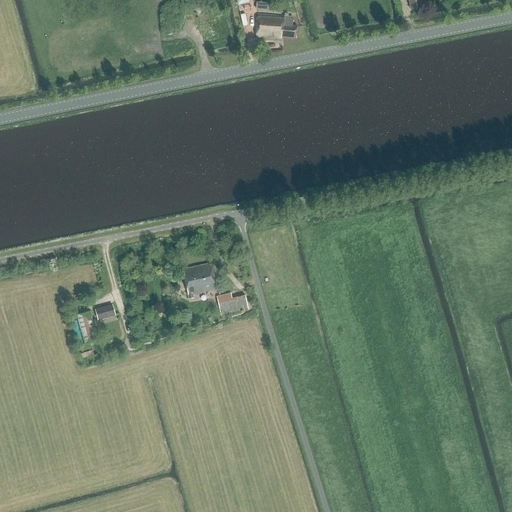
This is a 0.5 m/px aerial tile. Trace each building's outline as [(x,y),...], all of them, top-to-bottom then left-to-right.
[(418,0),(407,0),(410,10),(421,8),(418,0)] [(297,27),(291,26),(292,17),(257,14),(255,40),(282,42),(281,38),(296,39),(297,27)] [(192,295),(217,290),(215,280),(216,279),(213,263),(182,270),(187,294),(188,300),(193,299),(192,295)] [(231,298),(230,293),(216,296),(220,315),(247,309),(245,295),(231,298)] [(105,317),(115,314),(113,305),(94,310),(96,319),(104,316),(105,317)] [(98,341),(90,312),(75,316),(83,345),(98,341)] [(96,355),(85,358),(87,363),(98,359),(96,355)]
